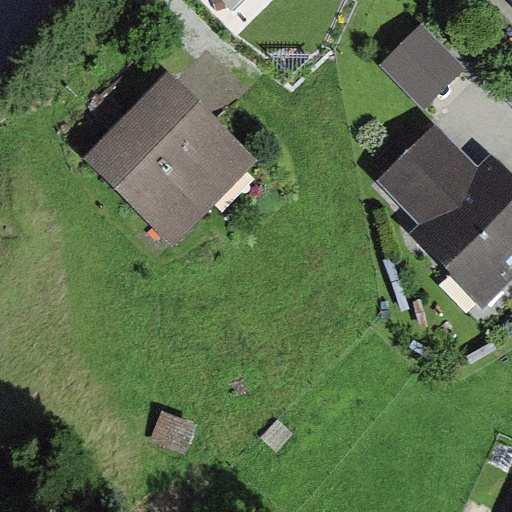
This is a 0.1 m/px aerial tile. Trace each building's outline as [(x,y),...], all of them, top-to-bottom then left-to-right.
[(253,0),(208,0),(231,22),(253,0)] [(511,0),(501,0),(511,11),(511,0)] [(428,25),(386,67),(431,111),(473,69),(428,25)] [(256,166),(175,83),(95,160),(177,243),(256,166)] [(483,176),(444,132),(388,181),(429,228),(416,239),(477,308),(511,276),(511,181),(496,164),(483,176)]
